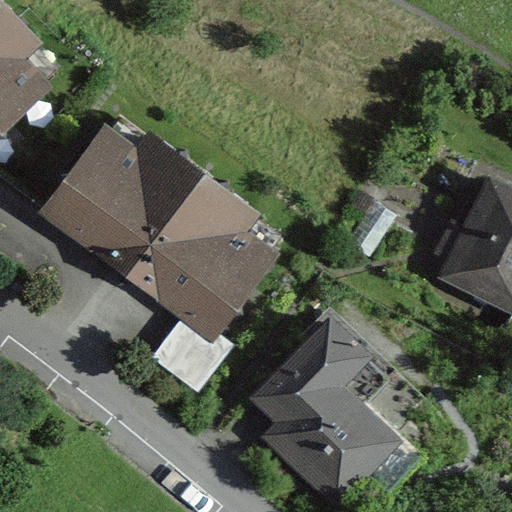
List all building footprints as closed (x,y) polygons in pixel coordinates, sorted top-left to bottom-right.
[(0,0),(0,130),(63,70),(37,43),(56,24),(32,0),(0,0)] [(229,320),(289,236),(258,214),(274,192),(160,112),(148,129),(114,105),(46,201),(195,305),(189,314),(159,356),(207,391),(248,333),(229,320)] [(511,296),(511,170),(497,163),(472,214),(459,208),(441,245),(455,252),(448,265),(511,296)] [(370,256),(399,206),(360,183),(352,197),(365,205),(344,241),(370,256)] [(407,316),(364,285),(354,298),(398,330),(407,316)] [(376,331),(332,292),(249,384),(277,408),(262,424),(339,493),(405,419),(368,386),(390,361),(367,341),(376,331)]
